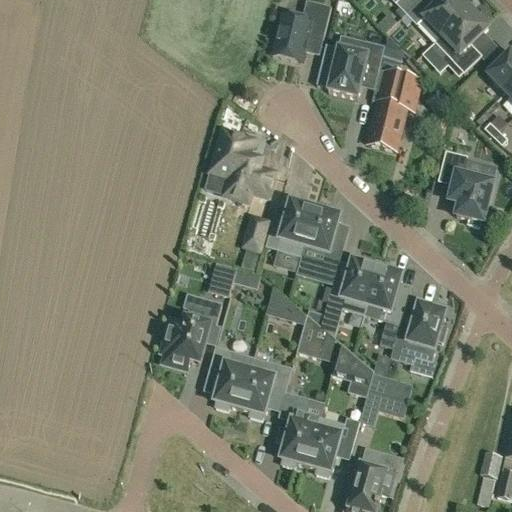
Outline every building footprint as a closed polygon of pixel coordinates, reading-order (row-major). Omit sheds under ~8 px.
[(407,18),(425,0),(424,0),(390,0),(400,10),(406,17),(407,18)] [(471,14),(457,0),(447,0),(436,11),(425,0),(407,18),(435,47),(471,14)] [(324,43),(332,11),(306,5),(302,23),(282,18),(272,59),(303,67),(310,40),(324,43)] [(406,17),(400,10),(396,14),(402,20),(406,17)] [(464,77),(482,60),(471,48),(488,32),(471,14),(435,47),(464,77)] [(322,64),(317,89),(330,92),(329,94),(328,96),(330,96),(357,102),(357,103),(358,103),(359,101),(358,101),(365,73),(379,77),(385,51),(361,46),(359,57),(340,53),(341,52),(339,52),(338,54),(339,54),(336,67),(322,64)] [(397,74),(401,56),(387,52),(382,70),(397,74)] [(504,97),(511,88),(511,56),(487,80),(504,97)] [(401,111),(409,81),(387,76),(380,106),(378,105),(368,148),(397,155),(407,112),(401,111)] [(444,125),(456,114),(433,90),(425,97),(429,102),(425,106),(444,125)] [(466,109),(460,115),(469,124),(475,118),(466,109)] [(490,126),(499,134),(506,127),(497,119),(490,126)] [(500,136),(499,134),(490,126),(485,132),(495,142),(500,136)] [(268,199),(275,176),(260,171),(262,164),(250,160),(255,143),(224,134),(212,174),(231,180),(226,197),(249,204),(252,194),(268,199)] [(500,136),(495,142),(502,149),(508,143),(500,136)] [(484,227),(494,187),(463,180),(468,161),(446,155),(438,186),(454,190),(450,205),(460,208),(457,220),(469,223),(468,228),(480,231),(481,226),(484,227)] [(266,249),(302,260),(318,209),(305,205),(303,209),(291,206),(285,228),(283,228),(274,225),(266,249)] [(330,212),(318,209),(302,260),(301,262),(338,273),(346,247),(335,243),(341,220),(329,217),(330,212)] [(260,253),(268,224),(253,219),(244,248),(260,253)] [(254,273),(260,253),(248,249),(242,270),(254,273)] [(339,318),(341,312),(360,318),(363,319),(378,272),(368,269),(369,265),(356,261),(355,265),(353,265),(347,288),(335,284),(334,290),(330,303),(326,315),(339,318)] [(237,273),(216,268),(212,281),(233,287),(237,273)] [(401,279),(403,274),(390,271),(389,275),(379,273),(368,310),(381,314),(378,323),(401,330),(408,306),(396,302),(403,279),(401,279)] [(237,273),(233,287),(244,290),(248,277),(237,273)] [(330,303),(334,290),(328,288),(324,302),(330,303)] [(170,343),(164,367),(188,373),(190,364),(200,366),(209,331),(215,333),(222,308),(205,304),(199,327),(186,323),(185,328),(171,324),(166,342),(170,343)] [(400,334),(392,361),(391,362),(413,369),(415,361),(432,366),(438,345),(443,347),(448,330),(443,329),(446,317),(445,316),(447,312),(434,308),(432,313),(419,309),(411,337),(400,334)] [(304,330),(306,322),(293,310),(289,326),(304,330)] [(307,320),(319,330),(323,318),(308,314),(307,319),(307,320)] [(307,320),(306,322),(304,330),(297,357),(320,364),(324,352),(328,337),(319,330),(307,320)] [(328,337),(324,352),(320,364),(334,368),(340,347),(332,341),(328,337)] [(374,375),(340,347),(334,368),(331,380),(351,386),(348,397),(367,402),(368,395),(373,379),(374,375)] [(240,413),(254,364),(215,353),(208,379),(221,383),(215,406),(217,406),(216,411),(228,415),(230,410),(240,413)] [(374,375),(373,379),(385,383),(391,362),(392,361),(379,357),(374,375)] [(285,399),(292,374),(255,364),(241,413),(251,416),(249,420),(262,424),(264,419),(265,420),(272,397),(285,401),(285,399)] [(368,395),(383,399),(389,401),(393,385),(385,383),(373,379),(368,395)] [(378,416),(383,399),(368,395),(367,402),(364,412),(378,416)] [(308,409),(297,407),(282,463),(283,464),(282,468),(295,472),(296,467),(307,470),(320,423),(305,419),(308,409)] [(345,430),(320,423),(307,470),(317,473),(316,478),(329,481),(330,477),(332,477),(345,430)] [(498,482),(503,460),(485,455),(480,477),(498,482)] [(349,500),(345,511),(378,511),(382,499),(386,500),(390,487),(397,489),(404,464),(388,459),(384,475),(361,469),(352,500),(349,500)] [(511,503),(511,475),(503,473),(497,500),(511,503)] [(489,510),(496,483),(484,480),(477,507),(489,510)]
